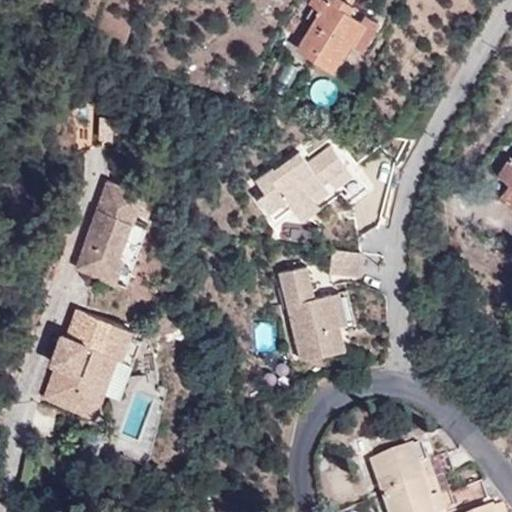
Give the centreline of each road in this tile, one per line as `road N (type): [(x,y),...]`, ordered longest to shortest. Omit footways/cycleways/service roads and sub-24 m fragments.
road 1 (residential): [(404,384),(394,242),(411,168),(509,0)]
road 2 (residential): [(404,384),(359,386),(316,409),(300,458),(311,511)]
road 3 (residential): [(511,487),(444,406),(404,384)]
